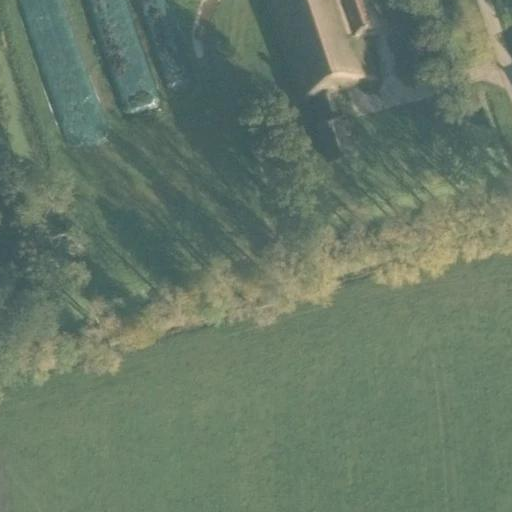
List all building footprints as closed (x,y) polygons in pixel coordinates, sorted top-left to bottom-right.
[(87,0),(109,68),(132,60),(130,54),(142,51),(125,0),(87,0)] [(315,124),(328,163),(358,153),(337,90),(377,77),(365,38),(392,29),(382,0),(266,0),(300,102),(313,98),(321,122),(315,124)] [(112,118),(100,67),(57,77),(69,128),(112,118)] [(188,72),(163,79),(168,96),(193,89),(188,72)] [(192,200),(226,188),(215,155),(180,166),(192,200)]
